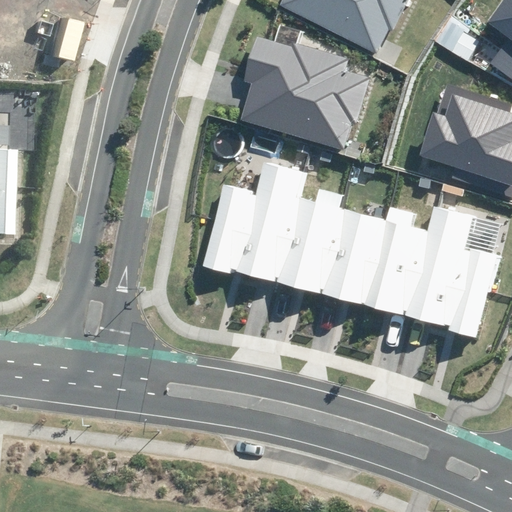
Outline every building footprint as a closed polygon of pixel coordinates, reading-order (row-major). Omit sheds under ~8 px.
[(281,0),(280,2),(382,54),(409,0),(281,0)] [(511,1),(500,19),(511,27),(511,45),(500,62),(511,69),(511,1)] [(300,43),(264,33),(251,77),(259,80),(248,116),(348,144),(356,118),(363,120),(377,71),(355,64),(358,53),(302,37),(300,43)] [(511,101),(454,82),(432,150),(511,176),(511,101)] [(0,230),(5,231),(10,145),(0,144),(0,230)] [(259,188),(230,180),(207,263),(484,340),(510,247),(477,238),(485,211),(438,198),(432,223),(418,219),(422,207),(394,200),(390,214),(343,201),(345,193),(328,189),(325,200),(301,193),(308,168),(268,157),(259,188)]
